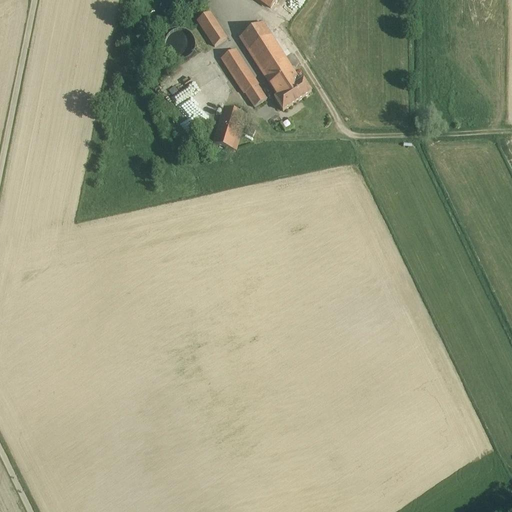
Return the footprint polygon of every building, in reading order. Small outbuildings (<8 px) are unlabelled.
[(277,0),(258,0),(271,9),(277,0)] [(227,40),(209,14),(197,22),(214,48),(227,40)] [(288,63),(263,24),(240,39),(265,78),(288,63)] [(194,52),(195,46),(194,40),(191,35),(186,32),(184,31),(180,31),(174,32),(169,35),(166,40),(165,46),(166,52),(169,57),(174,60),(180,61),(186,60),(191,57),(194,52)] [(258,86),(235,51),(221,60),(244,95),(245,94),(255,109),(267,101),(257,87),(258,86)] [(288,63),(265,78),(278,98),(275,100),(283,112),(300,101),(311,93),(304,81),(300,84),(292,71),(288,63)] [(174,87),(168,92),(173,98),(178,93),(174,87)] [(244,115),(225,109),(222,120),(214,145),(233,151),(244,115)] [(244,115),(233,151),(236,152),(247,116),(244,115)] [(253,125),(248,135),(253,138),(258,128),(253,125)]
